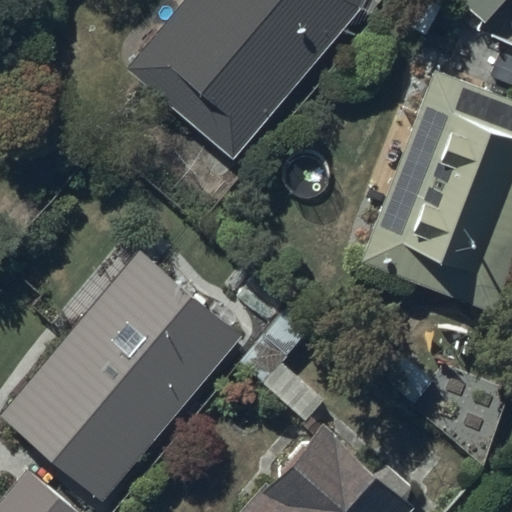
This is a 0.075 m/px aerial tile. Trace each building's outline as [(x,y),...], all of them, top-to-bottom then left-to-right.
[(175,0),(126,59),(233,148),(357,0),(175,0)] [(465,0),(483,16),(497,0),(465,0)] [(511,89),(432,59),(358,250),(492,302),(511,250),(511,89)] [(138,239),(0,402),(0,407),(102,492),(242,326),(138,239)] [(308,320),(284,300),(237,357),(305,413),(325,389),(281,353),(308,320)] [(316,414),(228,511),(400,511),(412,499),(316,414)] [(90,511),(28,459),(0,492),(0,511),(90,511)]
